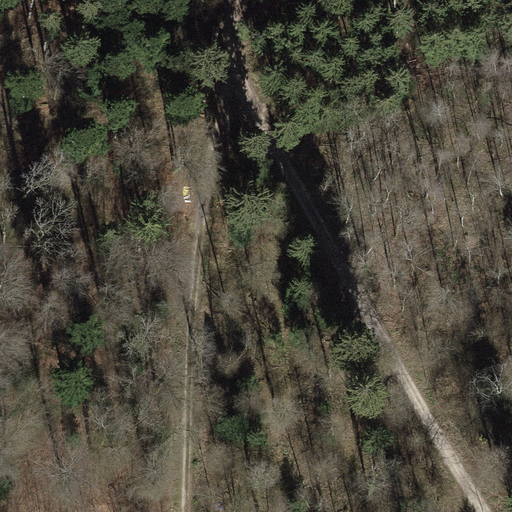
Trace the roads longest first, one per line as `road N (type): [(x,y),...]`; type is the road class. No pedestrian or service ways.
road 1 (track): [(482,511),(229,72)]
road 2 (track): [(229,72),(196,260),(185,511)]
